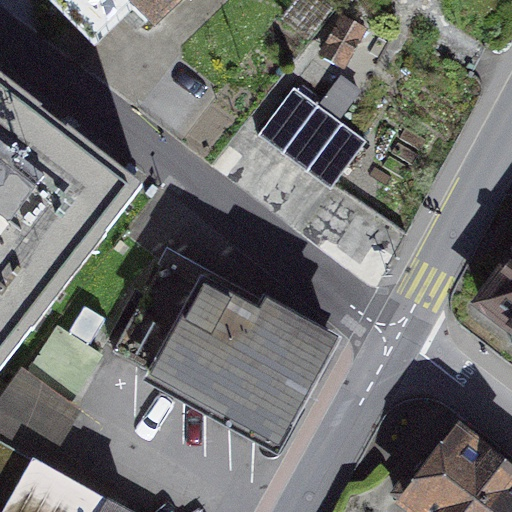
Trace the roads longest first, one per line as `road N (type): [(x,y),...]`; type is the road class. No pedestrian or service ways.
road 1 (residential): [(0,36),(396,339)]
road 2 (residential): [(396,339),(511,121)]
road 3 (residential): [(300,511),(396,339)]
road 4 (residential): [(396,339),(511,424)]
